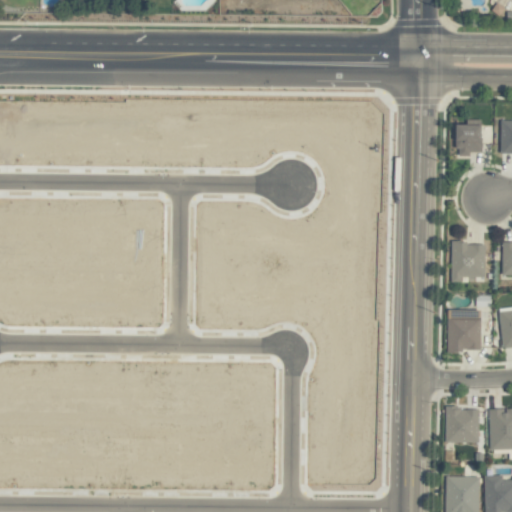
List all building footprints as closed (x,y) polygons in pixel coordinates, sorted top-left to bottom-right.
[(506,8),(511,0),(500,0),(498,3),(506,8)] [(511,154),(511,120),(500,121),(501,155),(511,154)] [(483,124),(457,124),(457,156),(469,156),(469,151),(482,152),(483,124)] [(511,240),(503,240),(502,274),(511,274),(511,240)] [(485,242),(451,243),(452,282),(462,282),(461,277),(485,276),(485,242)] [(481,352),(481,310),(448,309),(447,351),(481,352)] [(511,310),(500,311),(502,348),(511,347),(511,310)] [(478,443),(479,409),(446,408),(445,442),(478,443)] [(511,408),(489,409),(490,450),(511,449),(511,408)] [(484,476),(484,511),(511,511),(511,479),(502,480),(502,475),(484,476)] [(478,511),(479,477),(446,476),(445,511),(478,511)]
